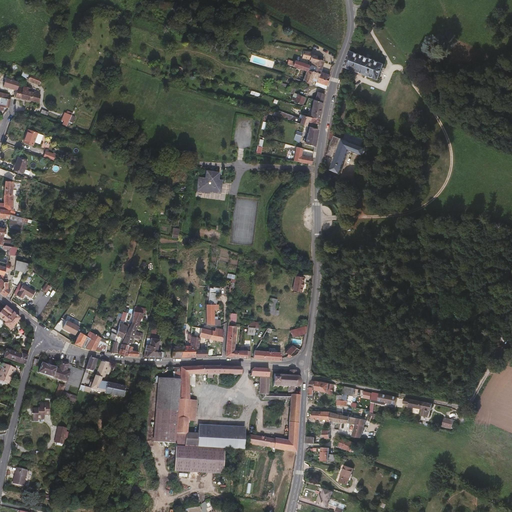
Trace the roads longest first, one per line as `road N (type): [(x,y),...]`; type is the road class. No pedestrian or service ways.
road 1 (residential): [(301,362),(125,359),(48,336)]
road 2 (tertiary): [(318,169),(316,287),(301,362)]
road 3 (tertiary): [(348,0),(349,31),(318,169)]
road 4 (residential): [(48,336),(35,352),(0,487)]
road 5 (residential): [(305,376),(462,405)]
road 6 (tertiary): [(305,376),(289,511)]
